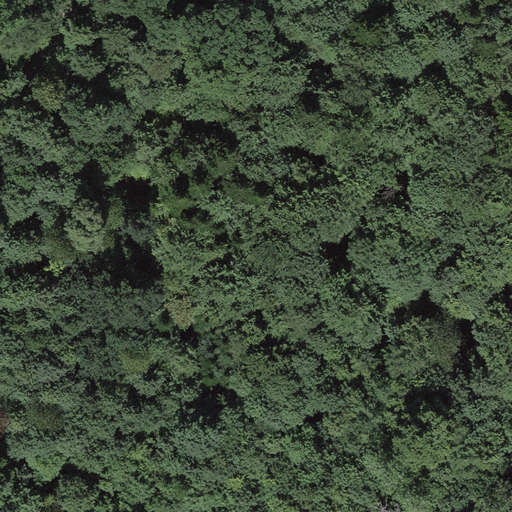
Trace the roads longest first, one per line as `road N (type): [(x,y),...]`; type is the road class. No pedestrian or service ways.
road 1 (track): [(0,447),(140,511)]
road 2 (track): [(69,0),(0,133)]
